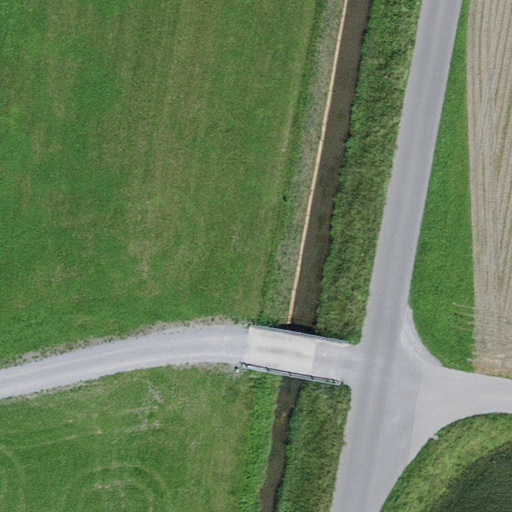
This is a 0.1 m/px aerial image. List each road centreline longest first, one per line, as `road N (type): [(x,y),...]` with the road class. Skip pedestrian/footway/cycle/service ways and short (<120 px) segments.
road 1 (track): [(0,383),(187,340),(255,338),(366,388),(511,414)]
road 2 (unclassified): [(345,511),(437,0)]
